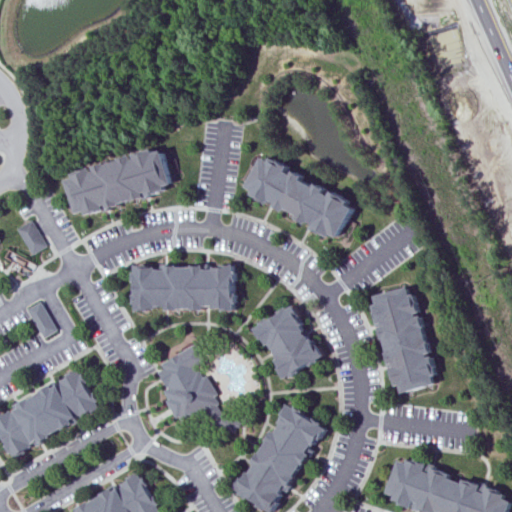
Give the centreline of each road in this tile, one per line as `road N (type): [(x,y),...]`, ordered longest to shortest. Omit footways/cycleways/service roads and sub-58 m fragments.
road 1 (residential): [(76,270),(0,315),(5,511),(320,510),(353,453),(361,403),(351,343),(312,280),(264,246),(193,228),(140,238),(76,270)]
road 2 (residential): [(14,175),(129,363),(127,406),(137,433),(161,456),(187,465),(214,511)]
road 3 (residential): [(0,511),(137,433)]
road 4 (residential): [(0,380),(73,338),(45,289)]
